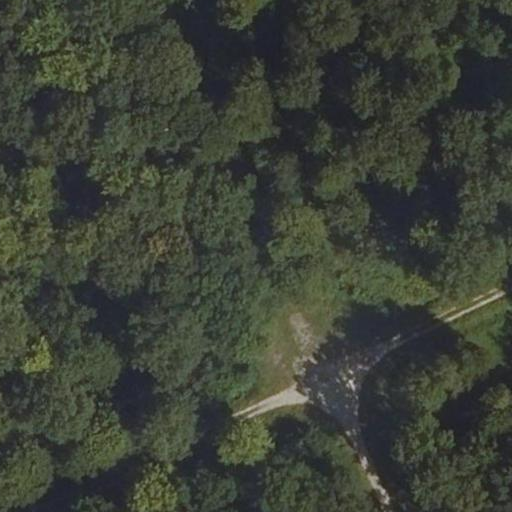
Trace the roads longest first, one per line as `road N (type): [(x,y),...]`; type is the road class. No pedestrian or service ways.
road 1 (track): [(336,389),(69,511)]
road 2 (track): [(336,389),(397,511)]
